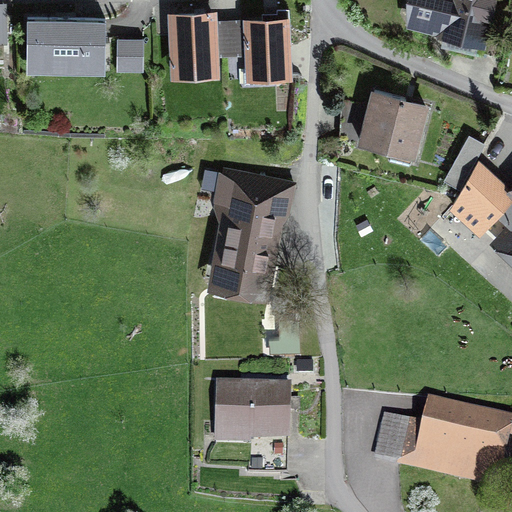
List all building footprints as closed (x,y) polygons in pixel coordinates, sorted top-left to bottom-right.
[(406,0),(397,34),(480,53),(495,0),(406,0)] [(171,15),(174,73),(215,71),(214,53),(213,22),(213,13),(171,15)] [(28,70),(104,70),(104,18),(28,18),(28,70)] [(246,21),(249,83),(276,82),(275,74),(287,74),(285,19),(246,21)] [(242,21),(213,22),(214,53),(243,51),(242,21)] [(143,38),(117,38),(117,71),(143,71),(143,38)] [(359,150),(417,165),(432,110),(374,95),(359,150)] [(347,100),(344,131),(363,133),(366,102),(347,100)] [(212,152),(189,148),(187,165),(210,168),(212,152)] [(480,167),(448,215),(511,276),(511,181),(505,189),(480,167)] [(260,289),(281,182),(225,170),(219,200),(231,202),(216,280),(260,289)] [(445,233),(421,224),(415,241),(439,250),(445,233)] [(215,433),(288,436),(290,388),(217,385),(215,433)] [(398,462),(493,482),(504,431),(507,419),(429,402),(425,422),(407,418),(398,462)]
